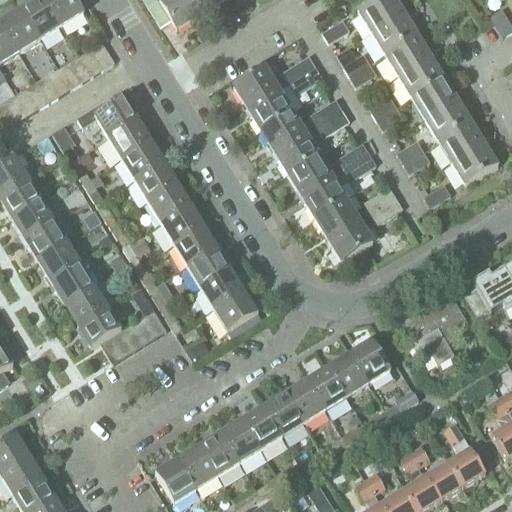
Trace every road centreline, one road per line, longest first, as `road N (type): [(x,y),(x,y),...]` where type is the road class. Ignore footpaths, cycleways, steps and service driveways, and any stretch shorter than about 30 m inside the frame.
road 1 (residential): [(405,201),(296,14),(173,83)]
road 2 (residential): [(92,454),(276,352),(311,302)]
road 3 (residential): [(311,302),(284,279),(173,83)]
road 4 (unclassified): [(311,302),(364,304),(511,215)]
road 5 (residential): [(92,454),(0,297)]
